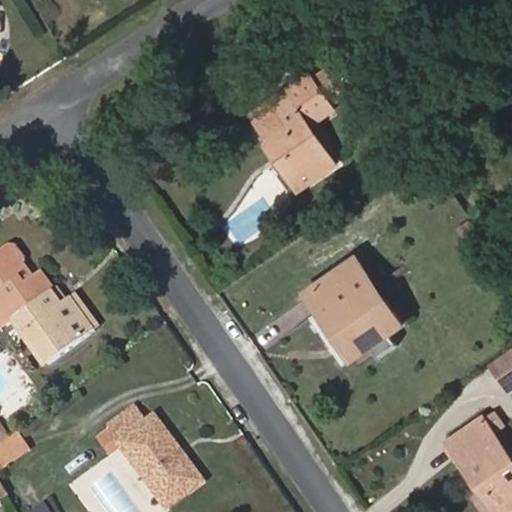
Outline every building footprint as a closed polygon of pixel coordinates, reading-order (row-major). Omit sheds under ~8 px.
[(300,189),(336,163),(310,124),(333,109),(311,76),(288,92),(295,103),(261,125),(273,142),(286,161),(282,163),(300,189)] [(288,92),(254,115),(261,125),(295,103),(288,92)] [(273,142),(269,145),(282,163),(286,161),(273,142)] [(62,304),(53,292),(40,273),(33,277),(25,266),(26,258),(18,246),(10,245),(0,251),(0,315),(7,326),(16,320),(27,334),(35,329),(56,359),(96,331),(71,298),(66,302),(62,304)] [(360,353),(402,325),(358,259),(309,293),(339,335),(345,331),(360,353)] [(66,302),(57,289),(53,292),(62,304),(66,302)] [(96,331),(100,328),(76,294),(71,298),(96,331)] [(48,365),(56,359),(35,329),(27,334),(48,365)] [(354,357),(360,353),(345,331),(339,335),(354,357)] [(511,378),(511,353),(501,361),(511,378)] [(180,487),(197,476),(155,418),(145,426),(135,410),(113,426),(124,440),(121,442),(169,505),(185,494),(180,487)] [(511,459),(483,418),(449,441),(497,511),(503,511),(511,506),(511,459)] [(20,432),(7,441),(0,446),(0,453),(8,466),(32,449),(20,432)] [(0,471),(8,466),(0,453),(0,471)] [(185,494),(201,482),(197,476),(180,487),(185,494)] [(0,505),(12,498),(0,479),(0,505)]
